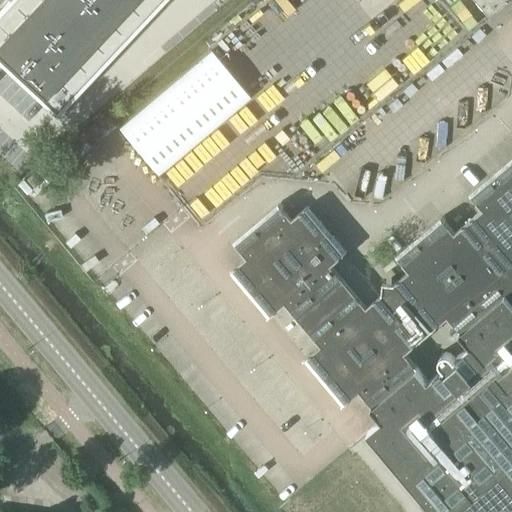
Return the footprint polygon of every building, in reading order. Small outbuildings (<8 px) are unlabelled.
[(9,0),(7,0),(0,7),(0,26),(32,56),(49,37),(9,0)] [(47,0),(9,0),(49,37),(67,18),(47,0)] [(47,0),(67,18),(84,0),(47,0)] [(85,0),(84,0),(67,18),(108,57),(126,38),(85,0)] [(123,0),(85,0),(126,38),(144,18),(123,0)] [(123,0),(144,18),(160,0),(123,0)] [(474,4),(480,12),(482,11),(493,12),(494,13),(502,6),(501,5),(501,0),(475,0),(475,3),(474,4)] [(67,18),(49,37),(90,76),(108,57),(67,18)] [(0,63),(13,76),(32,56),(0,26),(0,63)] [(49,37),(32,56),(72,95),(90,76),(49,37)] [(250,98),(210,51),(118,128),(158,176),(250,98)] [(32,56),(13,76),(54,114),(72,95),(32,56)] [(280,203),(234,242),(237,246),(247,257),(236,267),(235,266),(231,270),(271,316),(274,313),(285,303),(295,314),(294,315),(298,319),(299,319),(308,330),(307,330),(311,334),(321,346),(310,355),(309,355),(305,358),(345,404),(348,401),(359,391),(369,403),(383,419),(367,432),(368,433),(369,432),(427,501),(436,511),(511,511),(511,158),(469,195),(472,198),(473,198),(482,209),(471,219),(466,223),(455,233),(445,221),(446,221),(443,217),(396,256),(399,260),(400,260),(409,271),(398,281),(397,281),(394,284),(382,282),(382,294),(378,297),(367,307),(357,295),(358,295),(354,291),(353,292),(344,281),(345,280),(341,276),(331,265),(342,255),(343,255),(347,252),(307,206),(304,209),(293,219),(283,208),(283,207),(280,203)]
